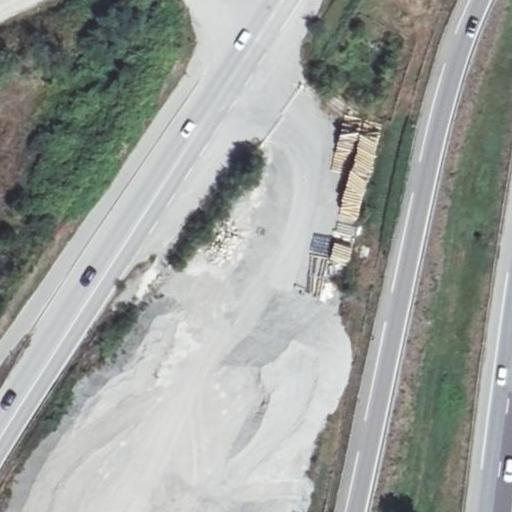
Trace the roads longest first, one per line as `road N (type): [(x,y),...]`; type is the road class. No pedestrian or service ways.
road 1 (motorway): [(479,0),(434,138),(355,511)]
road 2 (unclassified): [(282,0),(0,439)]
road 3 (motorway): [(511,370),(493,511)]
